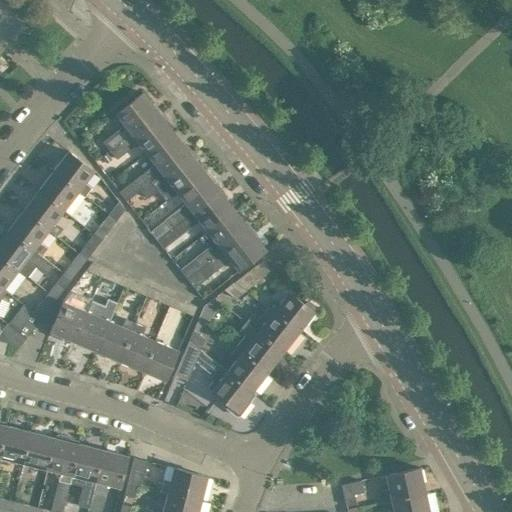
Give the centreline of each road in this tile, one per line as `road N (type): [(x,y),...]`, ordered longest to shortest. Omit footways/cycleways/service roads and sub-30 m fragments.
road 1 (secondary): [(378,320),(326,235),(231,111),(124,3)]
road 2 (residential): [(260,461),(112,399),(0,370)]
road 3 (secondary): [(488,511),(378,320)]
road 4 (residential): [(0,151),(124,3)]
road 5 (residential): [(260,461),(318,369),(378,320)]
